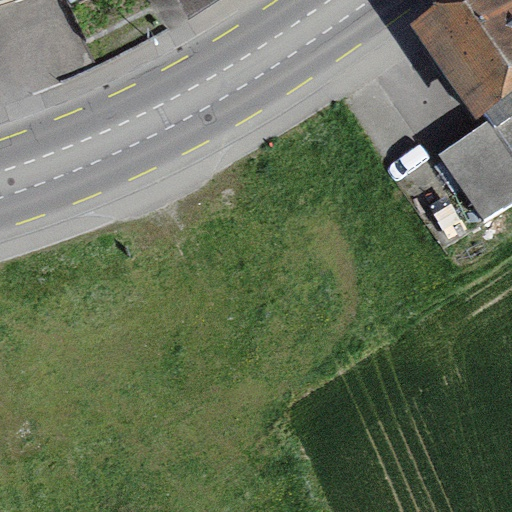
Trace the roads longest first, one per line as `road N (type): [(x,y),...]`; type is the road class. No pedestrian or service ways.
road 1 (unknown): [(138,128),(292,511)]
road 2 (primary): [(0,184),(197,98),(351,0)]
